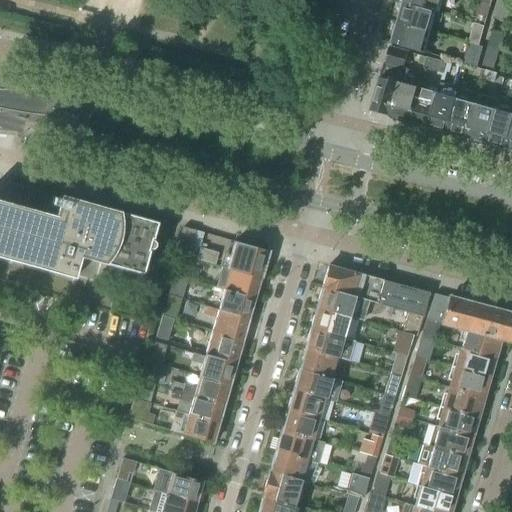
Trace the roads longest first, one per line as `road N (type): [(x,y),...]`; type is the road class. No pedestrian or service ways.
road 1 (secondary): [(324,153),(0,72)]
road 2 (secondary): [(0,122),(311,199)]
road 3 (residential): [(222,511),(304,233)]
road 4 (residential): [(304,233),(511,285)]
road 5 (secondary): [(311,199),(511,250)]
road 6 (residential): [(35,367),(95,387),(55,511)]
road 7 (secondary): [(511,198),(324,153)]
road 8 (residential): [(324,153),(366,0)]
